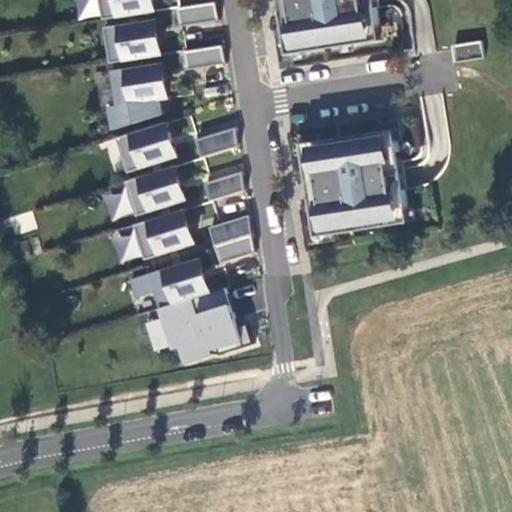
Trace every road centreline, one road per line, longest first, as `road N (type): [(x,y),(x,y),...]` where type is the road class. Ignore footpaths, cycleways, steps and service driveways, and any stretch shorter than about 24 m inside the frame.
road 1 (residential): [(253,106),(284,302),(283,371),(268,410),(0,460)]
road 2 (residential): [(253,106),(445,73)]
